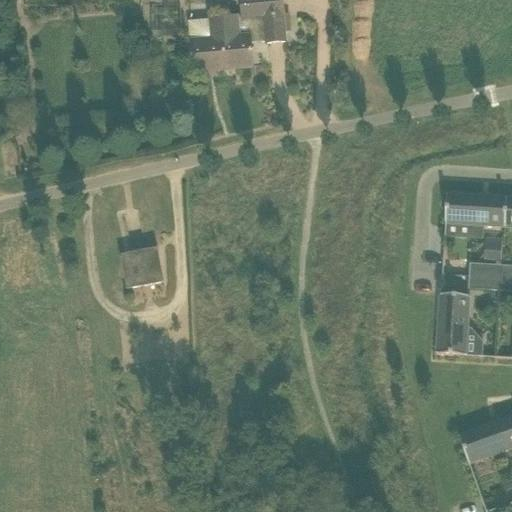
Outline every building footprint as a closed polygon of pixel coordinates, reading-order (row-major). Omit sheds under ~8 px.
[(209,21),(209,22),(189,23),(189,43),(192,73),(253,68),(251,44),(267,43),(267,44),(285,43),(281,0),(239,0),(242,18),(209,21)] [(153,7),(152,33),(169,34),(170,8),(153,7)] [(445,224),(505,228),(507,200),(447,196),(445,224)] [(487,259),(503,260),(505,238),(488,237),(487,259)] [(157,250),(121,257),(128,291),(164,284),(157,250)] [(511,268),(470,266),(469,279),(511,281),(511,268)] [(511,281),(469,279),(468,291),(511,293),(511,281)] [(465,358),(465,357),(469,298),(441,296),(437,356),(465,358)] [(511,419),(492,427),(459,438),(469,465),(511,449),(511,419)]
